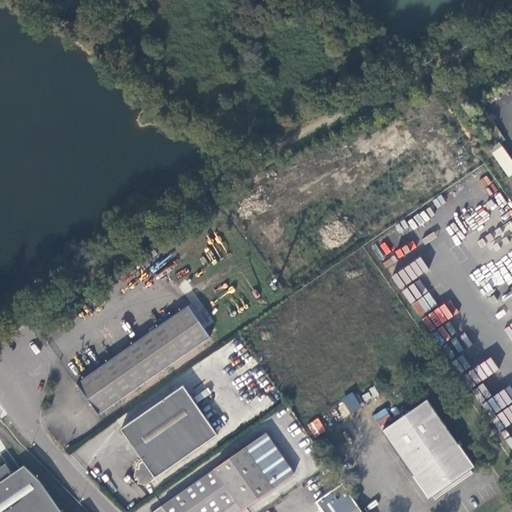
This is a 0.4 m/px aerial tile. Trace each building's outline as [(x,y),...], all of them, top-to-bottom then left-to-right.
[(511,155),(501,139),(492,145),(511,176),(511,155)] [(325,196),(288,221),(315,260),(439,174),(422,150),(409,159),(404,151),(391,160),(397,167),(335,210),(325,196)] [(484,187),(491,183),(487,176),(480,179),(484,187)] [(436,303),(428,292),(423,296),(412,283),(401,292),(421,316),(436,303)] [(192,291),(186,294),(192,304),(189,305),(204,328),(212,323),(192,291)] [(430,331),(458,312),(450,300),(421,318),(430,331)] [(74,383),(95,413),(206,336),(186,306),(74,383)] [(135,483),(143,483),(215,434),(181,385),(118,428),(138,457),(134,460),(132,476),(136,477),(135,483)] [(196,403),(211,393),(206,386),(191,395),(196,403)] [(349,413),(361,407),(353,392),(341,398),(349,413)] [(383,430),(430,498),(474,468),(427,400),(383,430)] [(511,404),(497,415),(506,427),(511,422),(511,404)] [(306,425),(315,437),(326,430),(317,417),(306,425)] [(216,511),(235,499),(243,511),(294,474),(266,433),(150,511),(216,511)] [(0,511),(57,511),(40,482),(24,466),(0,482),(0,511)]
